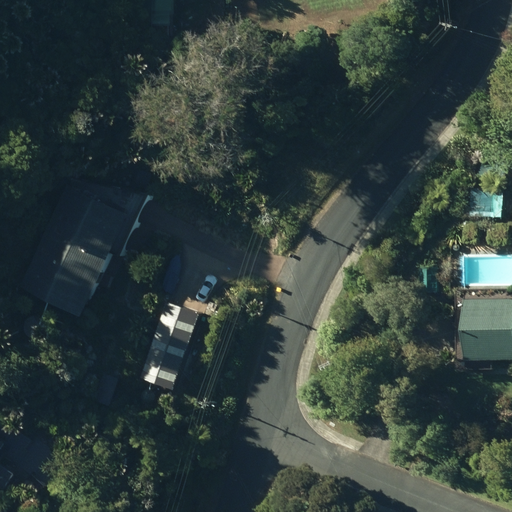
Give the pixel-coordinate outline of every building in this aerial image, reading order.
[(491,167),(505,173),(509,164),(495,158),(491,167)] [(40,279),(102,307),(147,207),(85,180),(40,279)] [(421,265),(421,291),(439,291),(439,265),(421,265)] [(511,357),(511,297),(466,298),(466,358),(511,357)] [(0,474),(12,455),(3,448),(9,437),(0,431),(0,427),(2,425),(0,423),(0,474)] [(51,477),(57,478),(61,474),(62,468),(59,464),(53,463),(48,467),(47,473),(51,477)]
